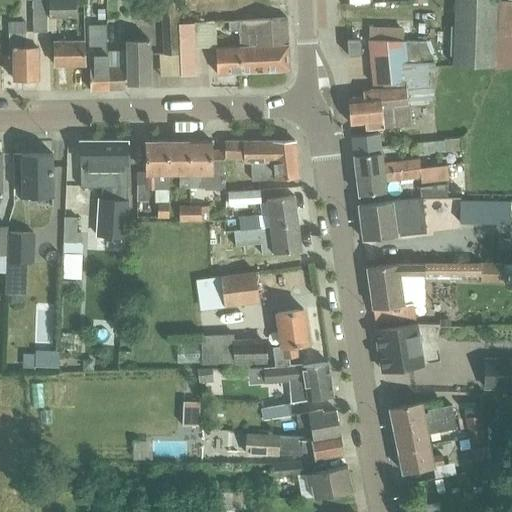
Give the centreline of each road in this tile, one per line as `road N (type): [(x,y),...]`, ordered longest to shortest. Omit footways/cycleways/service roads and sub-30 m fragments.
road 1 (tertiary): [(384,511),(328,157),(305,107)]
road 2 (tertiary): [(0,121),(95,110),(305,107)]
